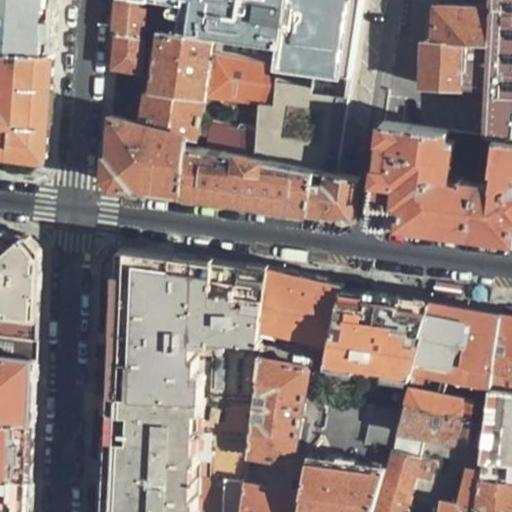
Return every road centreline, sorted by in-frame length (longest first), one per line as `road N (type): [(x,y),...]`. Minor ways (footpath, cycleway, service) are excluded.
road 1 (residential): [(511,274),(80,208)]
road 2 (residential): [(80,208),(66,511)]
road 3 (residential): [(92,0),(80,208)]
